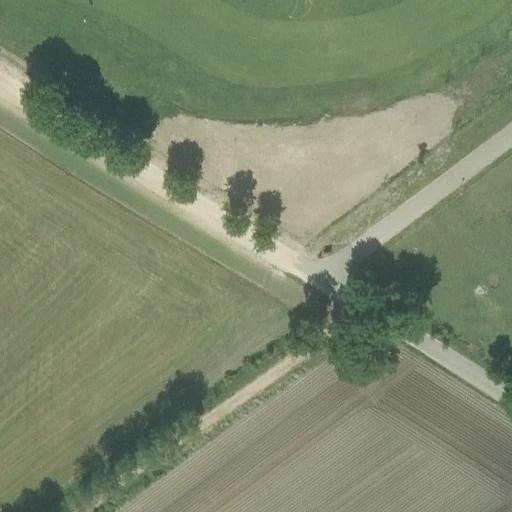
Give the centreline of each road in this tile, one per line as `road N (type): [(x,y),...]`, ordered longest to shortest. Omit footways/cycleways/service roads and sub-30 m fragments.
road 1 (track): [(511,398),(0,80)]
road 2 (track): [(81,511),(358,303)]
